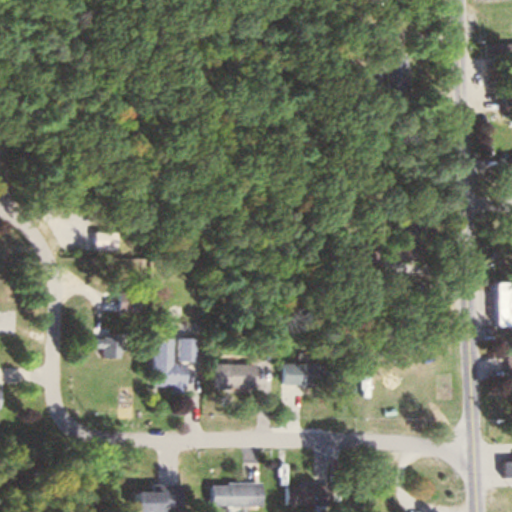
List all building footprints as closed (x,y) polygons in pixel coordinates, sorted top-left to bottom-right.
[(511,41),(476,42),(476,52),(511,52),(511,41)] [(376,87),(398,87),(398,52),(376,52),(376,87)] [(491,110),(511,110),(511,67),(491,68),(491,110)] [(489,173),(511,173),(511,152),(489,153),(489,173)] [(409,234),(410,215),(392,215),(391,233),(409,234)] [(75,248),(103,248),(103,229),(75,229),(75,248)] [(511,279),(486,280),(486,323),(511,323),(511,279)] [(128,310),(128,293),(105,293),(105,310),(128,310)] [(142,385),(163,386),(163,391),(179,392),(179,360),(191,360),(192,336),(167,336),(167,337),(143,336),(142,385)] [(511,349),(502,350),(503,399),(511,399),(511,349)] [(274,360),(274,382),(320,382),(320,360),(274,360)] [(247,362),(201,362),(201,387),(247,387),(247,362)] [(511,452),(510,453),(510,458),(495,458),(495,475),(511,474),(511,452)] [(257,503),(257,480),(204,480),(204,503),(257,503)] [(177,482),(127,483),(128,510),(178,509),(177,482)] [(326,483),(280,483),(280,502),(326,502),(326,483)]
